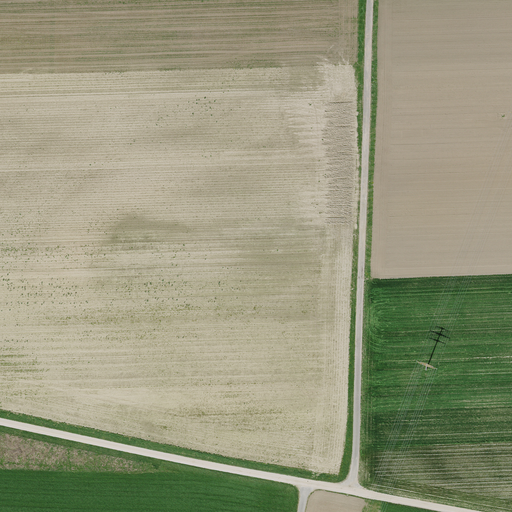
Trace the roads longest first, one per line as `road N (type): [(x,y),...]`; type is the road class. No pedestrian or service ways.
road 1 (track): [(352,491),(370,0)]
road 2 (track): [(0,424),(461,511)]
